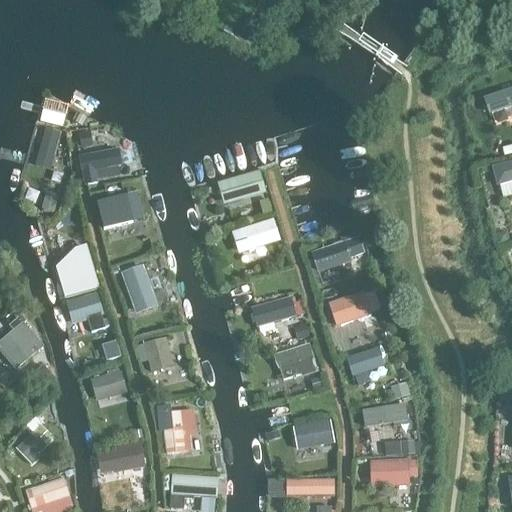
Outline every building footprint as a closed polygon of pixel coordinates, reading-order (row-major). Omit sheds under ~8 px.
[(256,23),(244,40),(253,47),(265,29),(256,23)] [(511,93),(484,103),(489,118),(511,109),(511,93)] [(44,111),(41,122),(63,128),(66,117),(44,111)] [(86,121),(76,115),(72,122),(82,128),(86,121)] [(55,158),(61,134),(46,130),(39,154),(55,158)] [(82,149),(93,147),(90,134),(79,135),(82,149)] [(98,185),(96,173),(122,168),(119,151),(79,158),(85,187),(98,185)] [(511,167),(491,173),(495,187),(511,182),(511,167)] [(260,173),(218,185),(224,207),(266,195),(260,173)] [(46,193),(41,210),(54,214),(60,197),(46,193)] [(104,231),(134,223),(127,197),(97,204),(104,231)] [(263,216),(272,214),(268,201),(260,203),(263,216)] [(273,221),(232,235),(239,256),(280,243),(273,221)] [(364,255),(359,239),(312,255),(317,270),(351,259),(364,255)] [(56,270),(65,300),(99,289),(87,248),(76,252),(56,270)] [(155,310),(140,269),(122,275),(137,316),(155,310)] [(371,314),(380,310),(375,293),(364,297),(329,308),(335,326),(371,314)] [(87,318),(92,334),(106,330),(101,315),(95,296),(66,304),(72,323),(87,318)] [(302,303),(293,305),(291,300),(251,311),(256,329),(306,316),(302,303)] [(0,343),(0,353),(16,372),(44,348),(24,325),(27,323),(22,317),(9,328),(13,333),(0,343)] [(298,342),(309,339),(305,325),(294,329),(298,342)] [(381,337),(383,345),(392,343),(389,334),(381,337)] [(137,349),(141,365),(149,363),(152,375),(174,369),(167,341),(144,347),(137,349)] [(109,362),(121,358),(116,343),(104,347),(109,362)] [(393,354),(390,344),(379,347),(382,357),(393,354)] [(318,374),(309,346),(274,357),(278,371),(297,365),(302,379),(318,374)] [(384,368),(377,350),(347,360),(353,379),(384,368)] [(42,392),(55,381),(44,367),(30,378),(42,392)] [(95,394),(102,392),(105,391),(115,399),(127,395),(121,374),(120,371),(109,374),(110,377),(92,382),(95,394)] [(323,390),(320,379),(311,382),(314,392),(323,390)] [(406,385),(391,389),(394,401),(410,397),(406,385)] [(405,406),(363,413),(365,429),(393,425),(394,429),(408,427),(407,423),(407,419),(412,418),(410,408),(405,409),(405,406)] [(167,456),(186,453),(183,434),(189,433),(187,413),(172,415),(171,409),(157,410),(160,434),(164,433),(167,456)] [(26,428),(33,434),(42,426),(35,419),(26,428)] [(330,423),(293,430),(297,452),(334,445),(330,423)] [(268,444),(281,440),(279,432),(266,436),(268,444)] [(47,447),(33,433),(16,450),(32,467),(41,458),(38,456),(47,447)] [(137,435),(139,443),(146,441),(144,433),(137,435)] [(401,444),(402,457),(415,456),(414,443),(401,444)] [(99,457),(101,469),(116,466),(117,475),(145,469),(141,449),(111,455),(99,457)] [(406,460),(406,462),(370,464),(371,479),(394,479),(394,488),(410,488),(410,479),(418,479),(417,462),(410,462),(410,460),(406,460)] [(172,477),(170,510),(184,511),(185,498),(217,501),(218,480),(172,477)] [(31,511),(74,511),(64,480),(26,493),(31,511)] [(333,484),(292,484),(292,502),(331,503),(333,484)]
